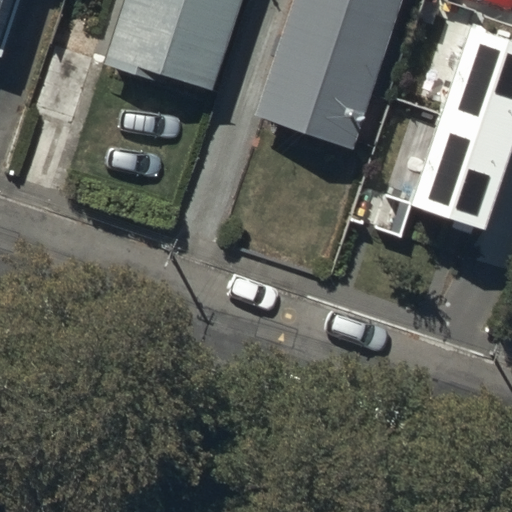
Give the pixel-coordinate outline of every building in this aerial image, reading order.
[(0,0),(0,41),(13,0),(0,0)] [(115,0),(100,50),(151,66),(153,60),(212,79),(237,0),(115,0)] [(391,0),(285,0),(253,101),(349,132),(391,0)] [(511,148),(511,38),(472,26),(413,203),(486,227),(511,148)] [(97,46),(53,32),(30,102),(74,116),(97,46)]
